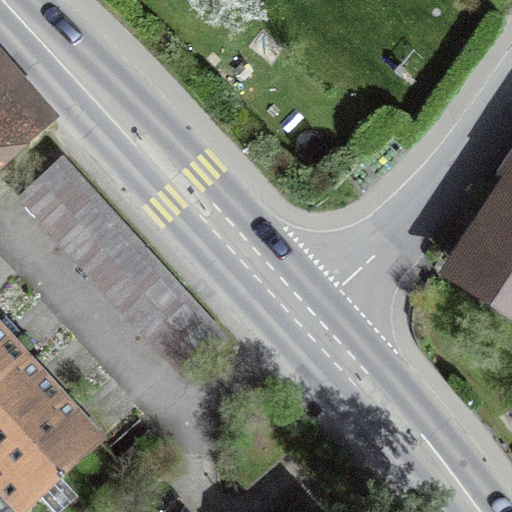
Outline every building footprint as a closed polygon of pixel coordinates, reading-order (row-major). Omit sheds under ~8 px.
[(0,191),(58,136),(0,76),(0,191)] [(73,167),(23,208),(182,399),(231,358),(73,167)] [(511,190),(449,285),(511,325),(511,190)] [(0,379),(25,358),(0,330),(0,379)] [(0,453),(61,399),(25,358),(0,379),(0,453)] [(40,511),(108,452),(61,399),(0,453),(0,493),(16,511),(40,511)]
